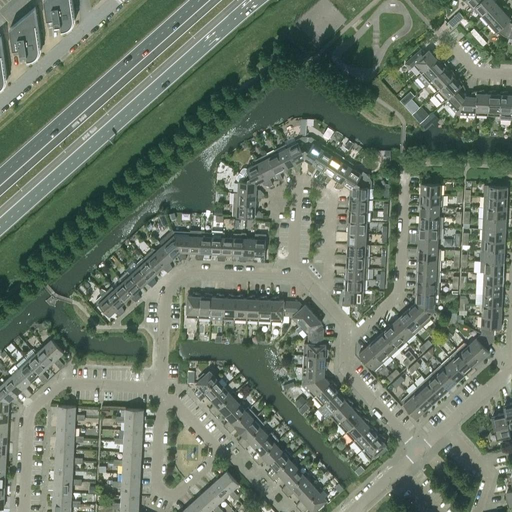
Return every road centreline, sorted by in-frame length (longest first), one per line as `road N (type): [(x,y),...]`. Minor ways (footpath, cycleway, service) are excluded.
road 1 (trunk): [(0,228),(259,0)]
road 2 (trunk): [(199,0),(0,176)]
road 3 (residential): [(23,511),(30,413),(65,383),(160,387)]
road 4 (residential): [(322,298),(332,193),(303,178),(297,184),(291,274)]
road 5 (residential): [(160,387),(166,302),(178,282),(199,272),(291,274)]
road 6 (residential): [(355,333),(399,292),(405,176)]
road 7 (residential): [(160,401),(175,403),(219,454),(173,495),(156,482)]
road 8 (unclassified): [(115,0),(0,103)]
road 9 (residential): [(355,333),(345,343),(346,369),(418,450)]
